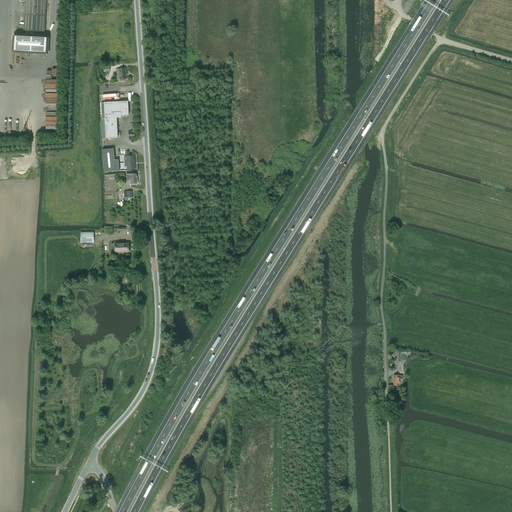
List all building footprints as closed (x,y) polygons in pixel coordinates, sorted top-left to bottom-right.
[(45,32),(45,16),(46,0),(50,1),(50,0),(25,0),(25,15),(24,25),(24,31),(31,31),(45,32)] [(13,36),(13,51),(48,53),(49,38),(13,36)] [(119,69),(116,69),(117,80),(120,80),(127,79),(126,68),(119,69)] [(47,84),(46,93),(58,94),(59,84),(47,84)] [(46,98),(46,126),(58,126),(58,98),(46,98)] [(106,138),(118,137),(117,128),(116,128),(115,116),(129,115),(128,101),(104,102),(106,138)] [(102,149),(103,155),(104,172),(119,171),(118,159),(115,160),(114,148),(102,149)] [(127,156),(128,170),(135,169),(134,156),(127,156)] [(130,175),(127,175),(127,180),(131,179),(131,184),(138,183),(137,173),(130,174),(130,175)] [(81,241),(94,240),(93,232),(81,232),(81,241)] [(129,243),(115,243),(115,252),(129,252),(129,243)] [(402,375),(393,375),(394,386),(399,386),(399,379),(403,379),(402,375)]
